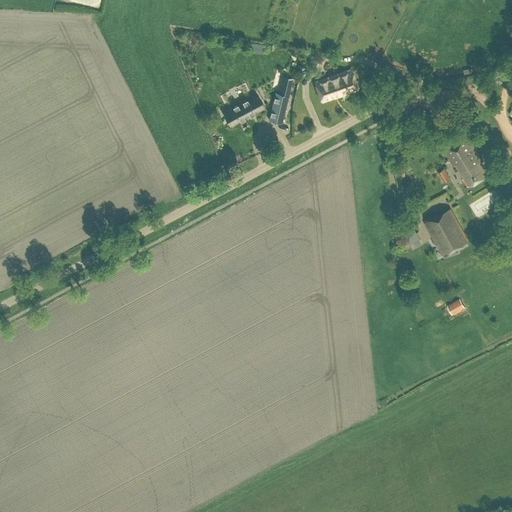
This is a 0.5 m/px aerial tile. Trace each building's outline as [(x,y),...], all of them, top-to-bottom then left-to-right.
[(257,43),(249,42),(248,51),(255,52),(257,43)] [(357,87),(350,69),(337,74),(338,74),(326,78),(326,77),(314,81),(321,100),(333,96),(332,95),(339,92),(338,91),(346,88),(346,91),(357,87)] [(293,77),(283,75),(278,92),(275,91),(268,119),(282,122),(293,77)] [(237,103),(232,105),(233,106),(224,111),(231,124),(240,119),(240,120),(245,118),(245,117),(249,114),(250,115),(255,113),(254,112),(263,107),(256,94),(247,99),(247,98),(242,100),(242,101),(238,104),(237,103)] [(455,149),(453,144),(445,150),(454,165),(456,165),(464,177),(463,178),(468,186),(487,174),(480,162),(482,161),(467,136),(458,141),(460,145),(455,149)] [(444,181),(450,178),(443,168),(438,172),(444,181)] [(427,221),(425,222),(437,243),(435,244),(437,247),(439,247),(443,254),(445,253),(446,255),(448,255),(457,252),(458,252),(457,250),(455,247),(468,240),(456,219),(443,226),(435,210),(426,219),(427,221)] [(412,226),(404,231),(408,239),(417,234),(412,226)] [(452,313),(464,306),(460,299),(448,306),(452,313)]
